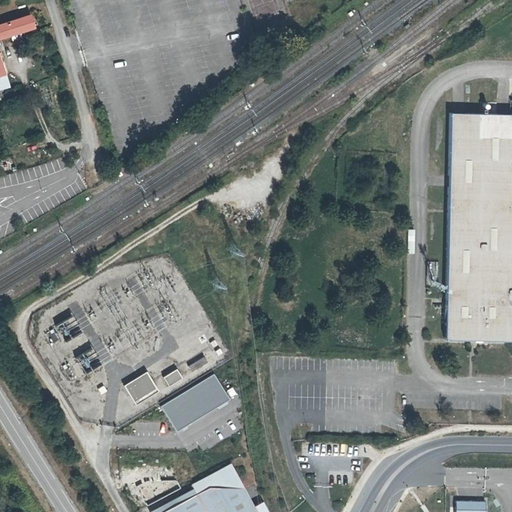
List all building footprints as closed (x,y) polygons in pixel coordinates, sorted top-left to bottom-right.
[(280,18),(279,7),(247,8),(247,18),(280,18)] [(0,73),(5,72),(0,54),(0,35),(34,27),(31,16),(0,23),(0,73)] [(0,110),(13,108),(11,94),(0,95),(0,110)] [(511,114),(453,114),(447,340),(511,341),(511,114)] [(30,152),(11,158),(16,171),(47,160),(44,152),(32,156),(30,152)] [(208,362),(204,356),(188,366),(192,372),(208,362)] [(177,368),(163,377),(169,387),(183,378),(177,368)] [(147,372),(124,385),(134,402),(157,389),(147,372)] [(214,374),(162,405),(177,429),(228,398),(214,374)] [(194,491),(152,511),(254,511),(251,506),(230,462),(190,483),(191,485),(194,491)] [(146,509),(147,511),(152,511),(194,491),(191,485),(146,509)] [(485,511),(486,500),(456,499),(455,511),(485,511)] [(252,505),(256,511),(267,511),(261,500),(252,505)]
